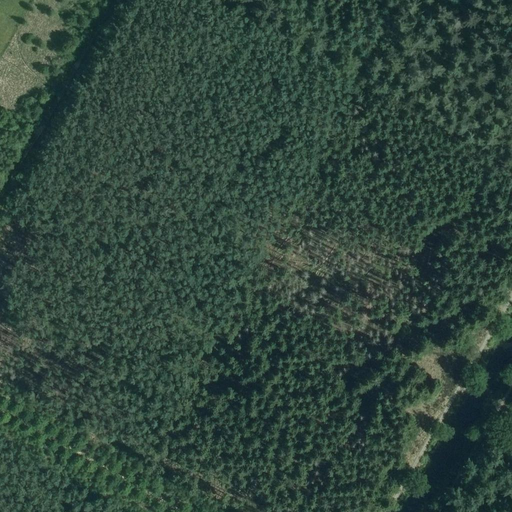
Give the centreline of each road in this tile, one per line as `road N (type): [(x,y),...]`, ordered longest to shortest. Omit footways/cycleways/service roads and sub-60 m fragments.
road 1 (track): [(0,203),(117,0)]
road 2 (track): [(434,511),(511,376)]
